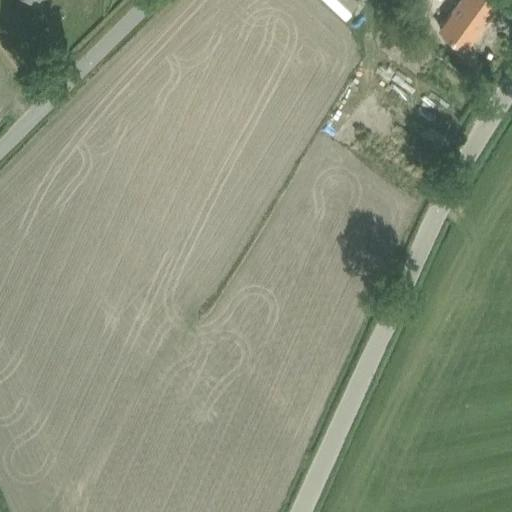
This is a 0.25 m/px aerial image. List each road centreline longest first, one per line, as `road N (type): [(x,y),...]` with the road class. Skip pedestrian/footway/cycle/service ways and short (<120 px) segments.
road 1 (unclassified): [(300,511),(401,272),(511,83)]
road 2 (unclassified): [(0,132),(131,0)]
